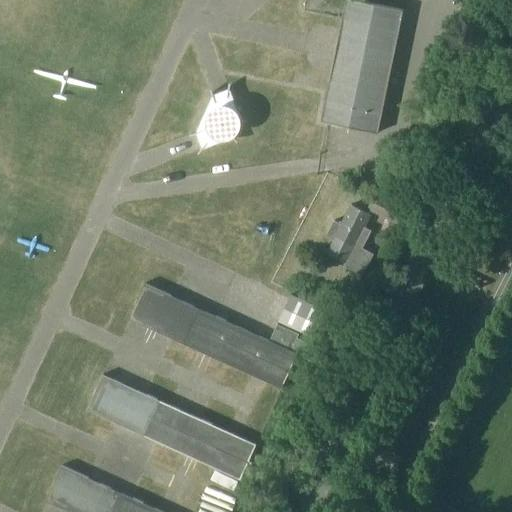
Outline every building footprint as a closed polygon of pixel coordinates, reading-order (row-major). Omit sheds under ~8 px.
[(327,94),(325,106),(322,121),(328,123),(379,133),(404,9),(359,0),(346,0),(342,21),(340,31),(330,80),(327,94)] [(213,95),(197,132),(197,134),(200,141),(202,148),(204,149),(234,137),(236,137),(242,121),(242,120),(231,89),(229,89),(222,91),(215,94),(213,95)] [(410,205),(379,189),(369,208),(401,224),(410,205)] [(335,220),(327,235),(334,239),(328,252),(346,262),(345,266),(363,275),(374,253),(363,248),(372,230),(365,227),(371,214),(352,204),(342,224),(335,220)] [(299,352),(271,340),(269,339),(178,297),(145,283),(129,318),(137,321),(182,342),(201,350),(220,359),(261,377),(274,383),(283,387),(299,352)] [(279,321),(315,337),(327,310),(292,294),(290,297),(279,321)] [(278,323),(271,340),(299,352),(309,357),(315,344),(298,337),(300,333),(278,323)] [(120,423),(163,443),(192,456),(222,470),(241,478),(257,443),(248,439),(235,433),(191,413),(175,405),(153,395),(113,377),(104,373),(88,408),(120,423)] [(54,503),(73,511),(167,511),(165,511),(138,499),(94,478),(63,464),(46,500),(54,503)]
